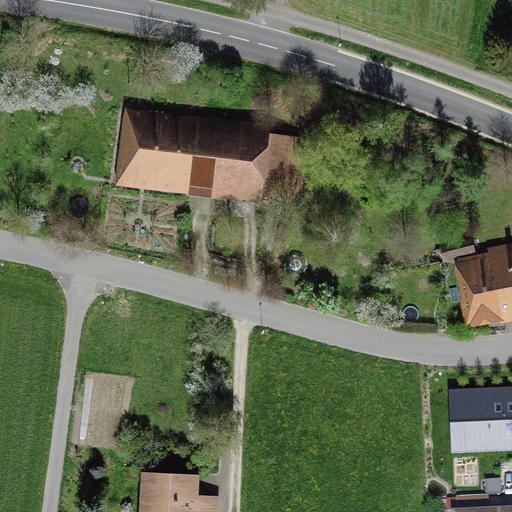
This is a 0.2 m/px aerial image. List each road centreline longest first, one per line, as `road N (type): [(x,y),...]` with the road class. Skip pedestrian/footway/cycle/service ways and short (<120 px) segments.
road 1 (primary): [(36,0),(167,17),(273,42),(511,127)]
road 2 (residential): [(243,310),(346,337),(469,351),(511,344)]
road 3 (residential): [(0,250),(243,310)]
road 4 (track): [(47,511),(78,267)]
road 5 (residential): [(235,511),(243,310)]
